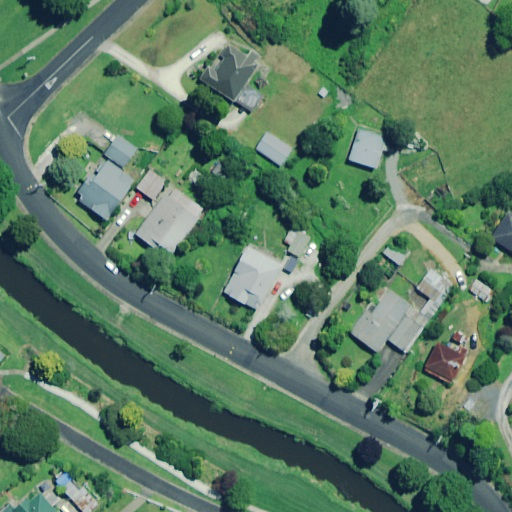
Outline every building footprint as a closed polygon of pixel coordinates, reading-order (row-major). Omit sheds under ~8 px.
[(261,95),(245,85),(261,59),(251,53),(248,58),(228,45),(221,57),(224,58),(216,71),(209,66),(200,80),(250,112),(261,95)] [(386,139),(359,130),(349,160),(376,169),(386,139)] [(293,150),(267,133),(255,150),(281,167),(293,150)] [(138,150),(118,136),(105,156),(110,159),(95,181),(89,177),(78,193),(82,196),(79,202),(107,220),(134,180),(123,173),(138,150)] [(166,183),(149,171),(137,189),(154,201),(166,183)] [(176,190),(170,198),(166,195),(135,235),(156,250),(158,247),(171,256),(197,222),(195,220),(202,210),(176,190)] [(511,217),(507,214),(491,239),(511,252),(511,217)] [(287,230),(279,223),(271,233),(280,240),(287,230)] [(309,240),(297,233),(287,251),(299,258),(309,240)] [(406,258),(389,245),(383,254),(399,266),(406,258)] [(281,265),(247,248),(224,294),(257,311),(281,265)] [(454,287),(432,269),(416,289),(430,300),(419,313),(428,320),(454,287)] [(492,293),(476,281),(469,291),(486,302),(492,293)] [(410,306),(390,290),(375,309),(370,305),(349,333),(377,353),(387,340),(403,352),(421,328),(404,315),(410,306)] [(468,336),(457,329),(450,339),(462,346),(468,336)] [(465,357),(437,344),(424,370),(452,383),(465,357)] [(89,511),(98,504),(74,478),(61,490),(82,511),(89,511)] [(55,511),(41,493),(32,501),(30,497),(13,511),(9,506),(0,511),(55,511)]
